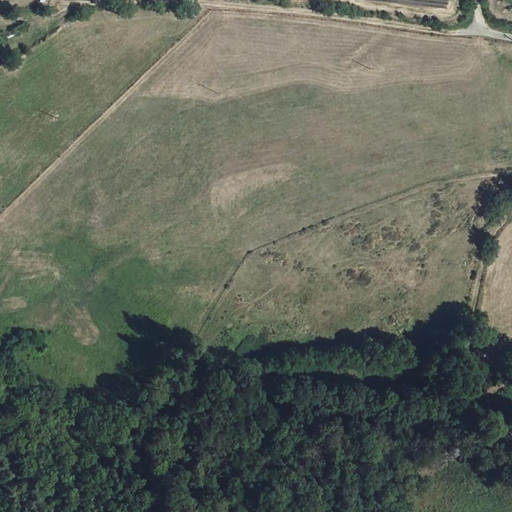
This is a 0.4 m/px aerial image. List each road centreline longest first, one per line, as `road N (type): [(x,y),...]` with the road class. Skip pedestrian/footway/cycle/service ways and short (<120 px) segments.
road 1 (track): [(479,28),(221,4),(85,4)]
road 2 (track): [(511,214),(487,241),(468,341),(511,434)]
